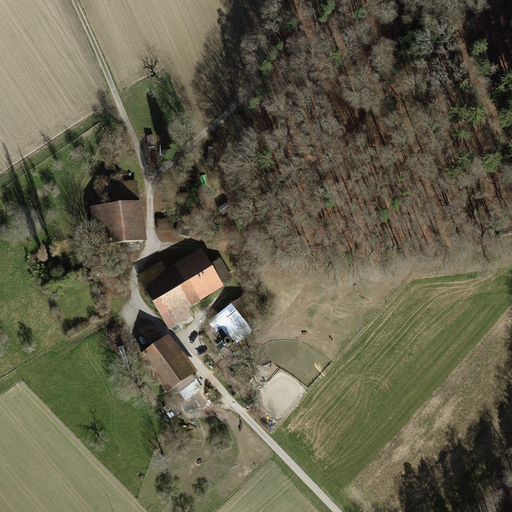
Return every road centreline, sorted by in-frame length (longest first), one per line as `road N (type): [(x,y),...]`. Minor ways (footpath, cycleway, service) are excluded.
road 1 (track): [(271,0),(245,94),(152,179),(157,248),(138,283)]
road 2 (track): [(152,179),(75,0)]
road 3 (unknown): [(192,356),(200,326),(238,280),(196,244),(156,243)]
